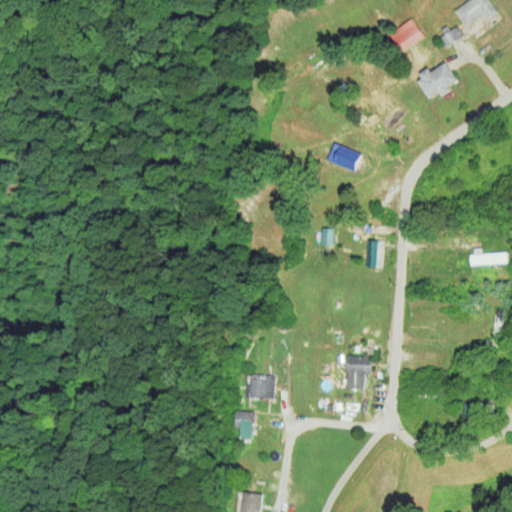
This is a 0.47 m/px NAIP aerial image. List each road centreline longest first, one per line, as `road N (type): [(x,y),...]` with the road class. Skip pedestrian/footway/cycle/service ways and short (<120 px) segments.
road 1 (residential): [(391,420),(404,188),(420,161),(511,94)]
road 2 (residential): [(391,420),(408,443),(431,452),(458,450),(511,421)]
